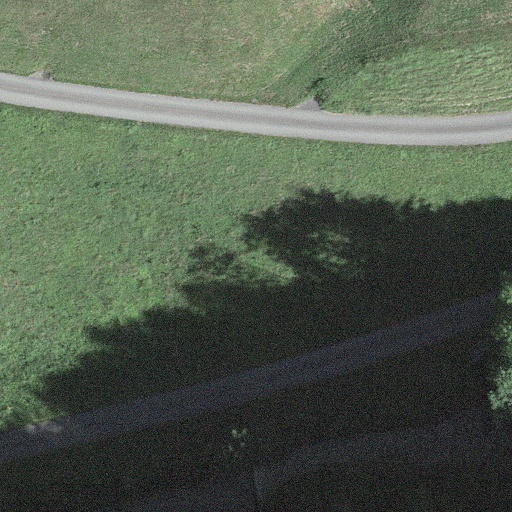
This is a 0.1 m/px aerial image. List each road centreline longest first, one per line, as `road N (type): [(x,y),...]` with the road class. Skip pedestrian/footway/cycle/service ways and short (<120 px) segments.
road 1 (track): [(0,418),(202,396),(370,359),(511,309)]
road 2 (track): [(0,80),(129,104),(392,128),(511,125)]
